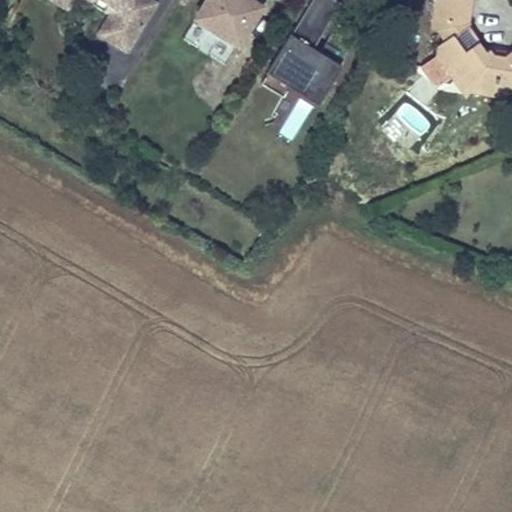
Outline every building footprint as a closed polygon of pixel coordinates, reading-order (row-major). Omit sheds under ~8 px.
[(89,0),(106,10),(101,18),(130,36),(153,0),(89,0)] [(258,5),(250,0),(201,0),(192,16),(235,42),(258,5)] [(349,52),(356,40),(340,30),(335,40),(332,45),(326,41),(328,36),(350,0),(319,0),(275,72),(298,86),(304,75),(314,60),(340,76),(353,55),(349,52)] [(457,11),(460,0),(427,0),(422,20),(430,17),(435,29),(435,31),(428,34),(433,58),(450,64),(449,67),(471,81),(470,87),(496,93),(505,89),(506,81),(511,82),(511,42),(508,42),(493,49),(482,47),(474,48),(467,33),(452,39),(446,25),(459,19),(460,16),(457,11)] [(235,42),(192,16),(179,36),(221,63),(235,42)] [(130,36),(101,18),(94,28),(123,47),(130,36)] [(335,40),(328,36),(326,41),(332,45),(335,40)] [(469,93),(470,87),(471,81),(449,67),(450,64),(433,58),(446,76),(456,90),(469,93)] [(314,60),(304,75),(330,91),(340,76),(314,60)]
